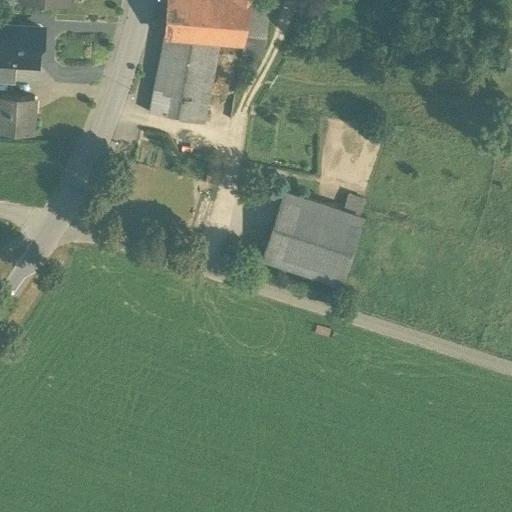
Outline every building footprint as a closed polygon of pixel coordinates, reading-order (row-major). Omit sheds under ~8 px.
[(166,0),(163,34),(219,39),(243,41),(249,5),(249,0),(166,0)] [(267,9),(249,5),(243,41),(240,57),(259,61),(267,9)] [(39,27),(0,25),(0,62),(15,64),(37,65),(39,45),(43,42),(43,33),(39,28),(39,27)] [(219,39),(163,34),(150,114),(205,124),(219,39)] [(15,64),(0,62),(0,82),(14,83),(15,64)] [(35,98),(0,95),(0,131),(33,133),(35,98)] [(340,212),(284,194),(261,260),(339,287),(362,219),(340,212)] [(346,196),(340,212),(362,219),(367,203),(346,196)]
